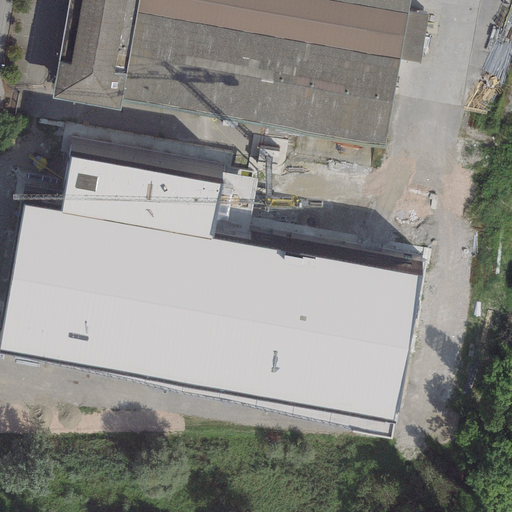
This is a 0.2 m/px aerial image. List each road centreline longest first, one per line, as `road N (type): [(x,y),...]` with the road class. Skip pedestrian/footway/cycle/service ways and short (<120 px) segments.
road 1 (unknown): [(511,159),(482,217),(451,247),(384,248),(0,191)]
road 2 (unknown): [(469,0),(422,172),(382,198),(67,117)]
